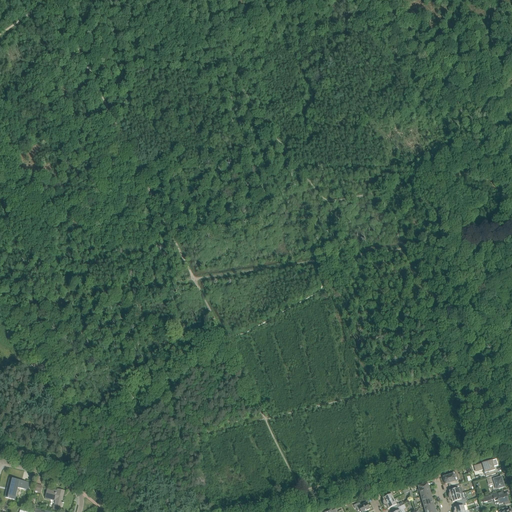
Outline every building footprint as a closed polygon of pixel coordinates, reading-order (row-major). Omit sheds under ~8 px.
[(482,463),(474,466),(475,470),(478,472),(483,470),(484,474),(485,474),(486,477),(496,474),(495,470),(494,467),(498,466),(498,464),(498,463),(498,462),(498,461),(497,461),(496,459),(492,461),(492,460),(487,462),(485,462),(484,462),(483,462),(482,463)] [(456,474),(455,471),(447,473),(448,474),(448,476),(442,477),(443,481),(444,481),(445,484),(448,483),(449,487),(459,484),(458,480),(459,480),(457,474),(456,474)] [(498,475),(490,477),(486,478),(488,485),(494,483),(495,486),(496,489),(504,487),(503,484),(504,483),(503,481),(502,477),(499,478),(498,475)] [(10,478),(5,498),(14,500),(15,500),(16,496),(15,496),(16,492),(17,493),(18,488),(28,490),(30,483),(10,478)] [(35,484),(34,490),(41,492),(42,486),(35,484)] [(419,490),(417,490),(418,492),(420,492),(429,489),(428,486),(427,486),(427,484),(422,485),(422,484),(418,485),(419,486),(418,486),(419,490)] [(449,495),(449,496),(449,497),(463,493),(461,488),(460,485),(453,486),(454,489),(449,491),(450,493),(449,494),(449,495)] [(57,491),(48,489),(46,498),(56,500),(55,505),(54,505),(52,510),(60,511),(61,507),(62,507),(63,503),(64,503),(62,502),(61,502),(62,498),(61,498),(62,495),(63,496),(64,491),(58,490),(57,491)] [(492,494),(482,498),(483,503),(487,501),(492,499),(494,499),(495,502),(498,501),(499,504),(504,503),(505,505),(509,504),(507,497),(505,497),(504,495),(503,491),(492,494)] [(466,498),(465,493),(463,493),(449,497),(449,498),(450,498),(450,499),(451,500),(452,500),(452,502),(457,501),(458,504),(465,502),(467,501),(466,498)] [(391,494),(383,498),(384,501),(383,501),(383,502),(383,503),(384,504),(384,505),(394,499),(391,494)] [(396,505),(394,499),(384,505),(385,506),(386,507),(387,507),(388,509),(393,507),(394,510),(400,507),(399,503),(396,505)] [(433,502),(432,499),(423,502),(424,507),(433,505),(432,503),(433,502)] [(466,505),(465,502),(458,504),(459,507),(454,508),(455,511),(454,511),(453,511),(462,511),(465,511),(463,506),(466,505)] [(357,504),(353,506),(355,509),(356,508),(358,511),(360,510),(361,511),(363,511),(370,509),(369,507),(369,506),(368,504),(367,503),(361,505),(360,503),(357,504)]
